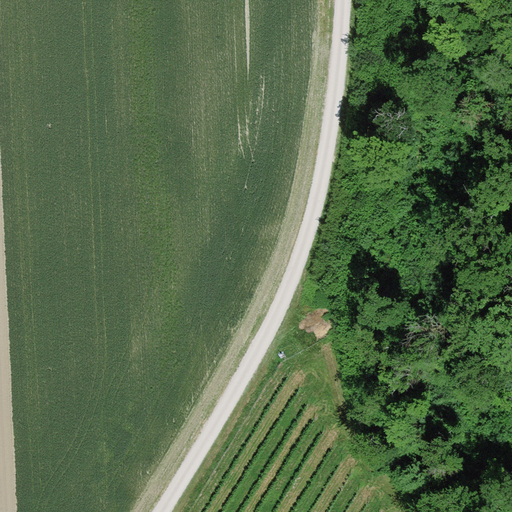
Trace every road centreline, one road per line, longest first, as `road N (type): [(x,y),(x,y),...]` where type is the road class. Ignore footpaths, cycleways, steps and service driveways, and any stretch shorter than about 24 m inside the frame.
road 1 (track): [(163,511),(210,434),(299,248),(315,177),(332,0)]
road 2 (track): [(269,319),(349,443),(409,511)]
